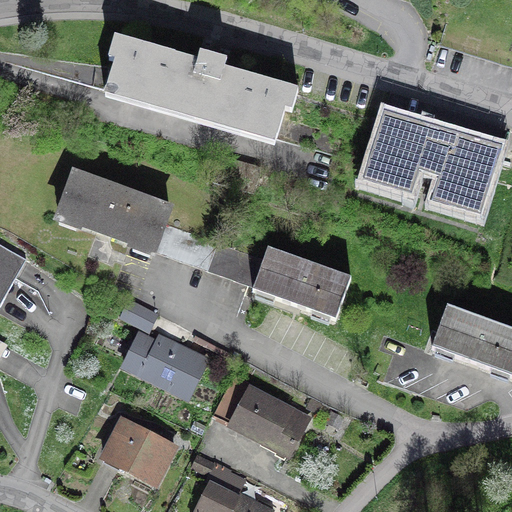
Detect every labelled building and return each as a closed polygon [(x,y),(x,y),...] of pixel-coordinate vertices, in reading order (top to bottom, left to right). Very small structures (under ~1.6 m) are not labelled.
[(291,112),(297,91),(224,70),(227,62),(200,55),(198,63),(115,39),(109,60),(116,62),(105,99),(274,147),(285,110),(291,112)] [(480,220),(502,148),(384,113),(363,185),(480,220)] [(262,167),(220,155),(212,183),(254,195),(262,167)] [(154,252),(164,223),(168,211),(75,177),(59,218),(153,253),(154,252)] [(164,223),(154,252),(207,271),(217,243),(164,223)] [(217,243),(207,271),(248,286),(253,272),(259,275),(264,260),(217,243)] [(264,260),(259,275),(253,292),(335,322),(351,279),(268,250),(264,260)] [(0,269),(0,307),(16,279),(0,269)] [(155,314),(129,301),(120,320),(146,332),(155,314)] [(432,350),(511,378),(511,330),(447,307),(432,350)] [(205,362),(160,339),(158,345),(139,336),(124,368),(187,399),(205,362)] [(234,376),(213,416),(289,455),(303,429),(285,420),(290,412),(251,392),(253,386),(234,376)] [(322,404),(312,398),(307,408),(317,413),(322,404)] [(332,413),(327,421),(337,427),(342,419),(332,413)] [(104,459),(155,485),(174,448),(123,422),(104,459)] [(214,464),(197,456),(192,468),(208,476),(214,464)] [(210,484),(195,511),(272,511),(239,495),(238,497),(210,484)]
